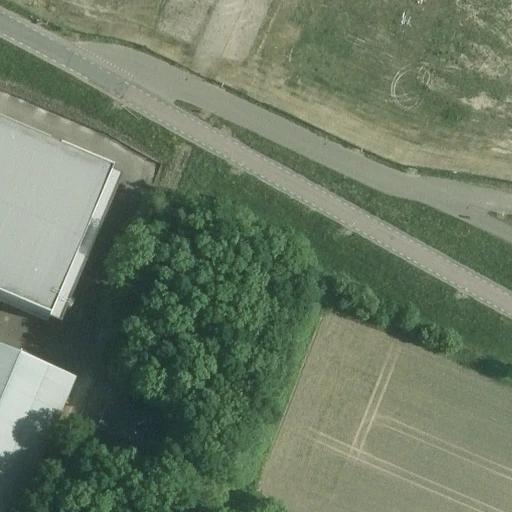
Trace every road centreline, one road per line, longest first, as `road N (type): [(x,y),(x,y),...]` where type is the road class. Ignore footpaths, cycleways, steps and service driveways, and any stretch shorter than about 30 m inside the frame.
road 1 (tertiary): [(511,308),(82,67)]
road 2 (residential): [(511,237),(147,70),(120,62),(82,67)]
